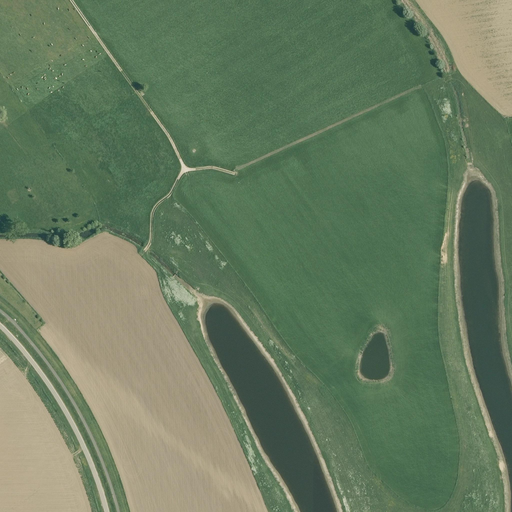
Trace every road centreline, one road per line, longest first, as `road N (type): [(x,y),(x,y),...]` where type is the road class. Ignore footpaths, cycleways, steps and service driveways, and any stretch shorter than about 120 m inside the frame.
road 1 (track): [(71,0),(183,165),(153,209),(150,240),(139,255)]
road 2 (unclassified): [(106,511),(67,415),(0,326)]
